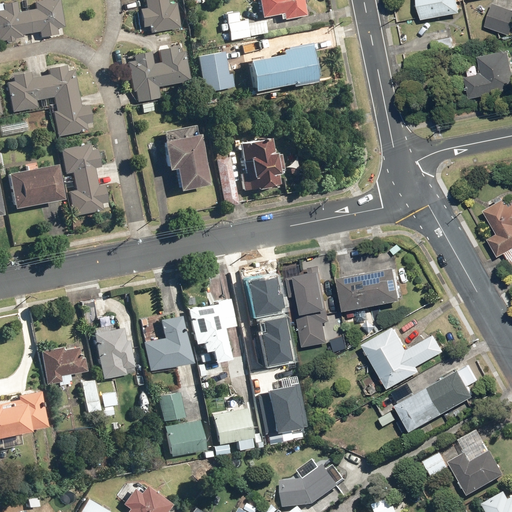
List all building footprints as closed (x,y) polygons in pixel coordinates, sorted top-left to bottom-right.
[(0,10),(0,11),(0,10),(0,44),(21,41),(20,37),(38,34),(39,38),(56,35),(55,29),(63,27),(58,0),(49,0),(31,3),(32,12),(15,14),(14,3),(0,4),(0,10)] [(141,0),(143,8),(138,9),(141,28),(145,28),(146,33),(177,27),(173,4),(166,6),(165,0),(141,0)] [(303,17),(299,0),(256,0),(260,18),(280,14),(282,21),(303,17)] [(460,14),(457,0),(417,0),(421,21),(460,14)] [(511,9),(495,3),(485,26),(510,36),(511,31),(511,9)] [(227,31),(228,41),(266,34),(264,21),(245,24),(244,20),(238,21),(236,12),(224,14),(225,23),(218,24),(220,32),(227,31)] [(132,61),(125,62),(130,93),(133,92),(135,102),(140,102),(142,113),(151,112),(148,99),(159,97),(157,87),(188,82),(181,47),(156,51),(158,63),(151,65),(149,51),(131,55),(132,61)] [(275,57),(245,61),(250,92),(310,83),(305,47),(274,51),(275,57)] [(226,76),(222,52),(195,57),(202,93),(232,87),(229,75),(226,76)] [(478,66),(465,68),(470,98),(511,91),(511,64),(510,52),(477,57),(478,66)] [(79,107),(70,67),(66,68),(65,65),(47,69),(48,75),(29,79),(28,74),(9,78),(11,84),(4,86),(10,113),(36,107),(35,102),(53,98),(56,114),(50,115),(55,137),(85,131),(83,124),(90,122),(87,105),(79,107)] [(203,186),(191,126),(160,132),(162,141),(158,142),(164,172),(171,170),(176,192),(203,186)] [(268,139),(236,144),(243,191),(275,186),(272,170),(278,169),(275,153),(270,154),(268,139)] [(97,143),(59,149),(63,175),(70,174),(73,191),(64,192),(68,218),(101,213),(99,203),(106,202),(103,186),(96,187),(93,169),(101,168),(97,143)] [(229,153),(213,156),(222,205),(237,202),(229,153)] [(12,172),(2,174),(9,209),(59,200),(51,160),(11,167),(12,172)] [(498,235),(489,240),(498,257),(505,254),(511,267),(511,199),(506,203),(504,201),(485,211),(498,235)] [(394,269),(339,280),(345,312),(400,301),(394,269)] [(322,273),(287,278),(290,298),(294,297),(301,347),(327,343),(324,322),(329,321),(322,273)] [(241,282),(247,318),(285,312),(280,281),(273,282),(272,277),(241,282)] [(91,300),(80,302),(85,328),(96,326),(91,300)] [(213,306),(186,311),(192,344),(198,343),(202,364),(198,365),(200,376),(221,372),(219,361),(226,360),(220,328),(229,327),(227,316),(215,319),(213,306)] [(185,363),(176,317),(157,321),(160,340),(140,344),(146,371),(185,363)] [(253,333),(258,364),(281,360),(277,337),(284,336),(280,318),(257,322),(258,332),(253,333)] [(106,327),(89,330),(98,378),(120,375),(119,368),(128,366),(122,330),(107,333),(106,327)] [(393,327),(362,346),(390,390),(418,372),(417,369),(445,351),(435,335),(408,351),(393,327)] [(57,347),(36,352),(43,385),(53,383),(53,386),(68,383),(65,372),(81,369),(79,356),(76,357),(74,349),(58,352),(57,347)] [(394,416),(404,434),(466,400),(451,373),(409,397),(402,384),(383,395),(394,416)] [(257,392),(264,431),(304,424),(297,380),(264,386),(264,391),(257,392)] [(92,382),(79,384),(84,413),(97,410),(92,382)] [(182,390),(157,395),(162,421),(188,416),(182,390)] [(113,392),(98,395),(103,417),(110,415),(108,404),(115,403),(113,392)] [(13,402),(0,404),(0,438),(23,434),(23,432),(43,428),(37,393),(12,397),(13,402)] [(246,406),(212,413),(219,444),(253,436),(246,406)] [(196,422),(162,427),(167,456),(201,451),(196,422)] [(466,455),(450,463),(468,498),(507,478),(482,429),(459,441),(466,455)] [(449,471),(441,454),(423,464),(432,480),(449,471)] [(282,482),(284,509),(313,507),(339,488),(325,466),(304,480),(305,481),(282,482)] [(164,511),(170,506),(144,486),(139,492),(131,487),(121,500),(128,506),(124,511),(164,511)] [(504,493),(482,506),(485,511),(511,511),(511,501),(510,503),(504,493)] [(41,497),(28,496),(27,508),(41,508),(41,497)] [(105,511),(107,509),(86,497),(78,511),(105,511)]
